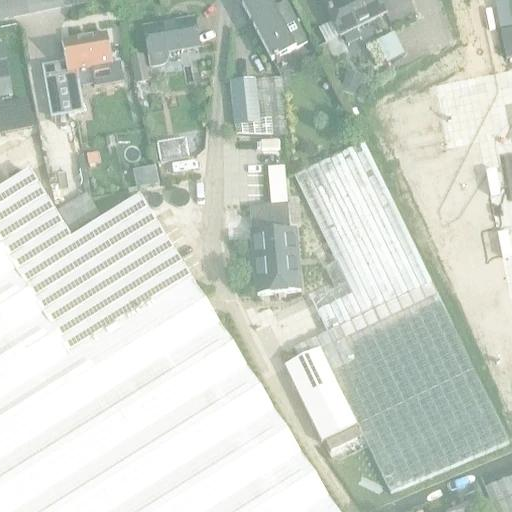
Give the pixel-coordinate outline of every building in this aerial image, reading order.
[(269,0),(258,0),(242,9),(272,64),(308,45),(286,3),(274,10),(269,0)] [(326,7),(325,8),(340,38),(385,16),(377,0),(342,0),(341,0),(330,0),(326,3),(327,6),(325,7),(326,7)] [(507,0),(495,2),(500,31),(511,29),(507,0)] [(193,21),(144,29),(151,69),(161,67),(163,65),(165,63),(166,60),(166,57),(166,54),(198,49),(193,21)] [(511,59),(511,30),(500,33),(506,61),(511,59)] [(395,32),(377,41),(388,63),(406,54),(395,32)] [(67,75),(44,80),(51,121),(85,115),(80,89),(94,87),(91,71),(113,67),(107,35),(61,43),(67,75)] [(3,50),(0,50),(0,99),(12,97),(3,50)] [(143,58),(131,61),(136,84),(148,82),(143,58)] [(345,77),(340,93),(356,98),(361,83),(345,77)] [(281,79),(229,84),(235,137),(287,137),(281,79)] [(0,103),(0,116),(23,117),(23,125),(9,125),(9,129),(32,129),(32,116),(31,103),(0,103)] [(186,140),(156,145),(160,164),(190,160),(186,140)] [(301,174),(295,178),(310,210),(337,264),(325,270),(335,291),(313,302),(318,312),(328,333),(316,339),(358,426),(391,494),(509,444),(443,305),(365,143),(313,168),(301,174)] [(86,156),(88,166),(99,164),(98,154),(86,156)] [(157,166),(135,170),(138,188),(160,184),(157,166)] [(270,206),(249,208),(257,298),(301,294),(295,232),(290,232),(289,220),(284,168),(267,169),(270,206)] [(0,511),(342,511),(141,198),(73,242),(31,174),(0,193),(0,511)] [(299,362),(284,369),(321,444),(358,426),(316,339),(294,350),(299,362)] [(362,438),(356,427),(324,443),(330,454),(362,438)] [(511,511),(511,478),(509,479),(484,489),(493,511),(511,511)]
